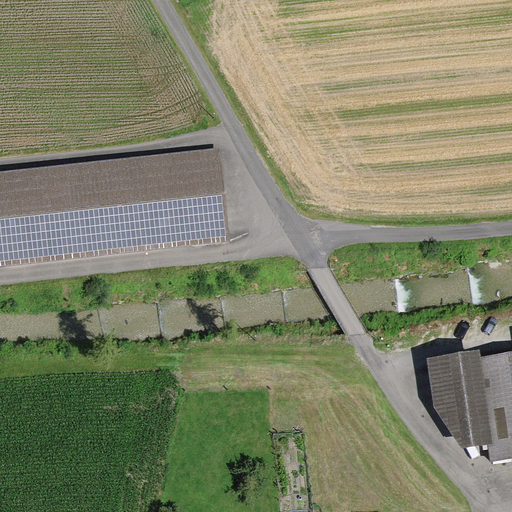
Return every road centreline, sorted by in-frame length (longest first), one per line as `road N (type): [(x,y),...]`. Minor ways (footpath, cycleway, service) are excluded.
road 1 (residential): [(171,0),(297,234),(415,424),(495,511)]
road 2 (track): [(297,234),(444,239),(511,232)]
